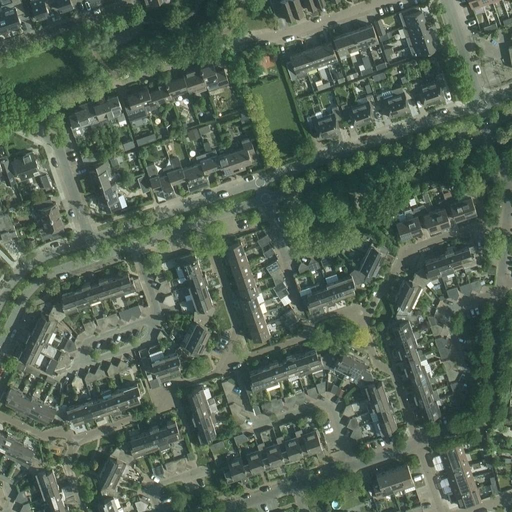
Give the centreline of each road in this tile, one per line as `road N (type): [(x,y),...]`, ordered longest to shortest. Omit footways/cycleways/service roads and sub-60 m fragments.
road 1 (residential): [(376,0),(45,107),(28,130)]
road 2 (residential): [(481,104),(259,180)]
road 3 (residential): [(265,199),(486,122)]
road 4 (residential): [(501,282),(486,414),(417,445)]
road 5 (residential): [(349,468),(331,412),(317,404),(258,424),(232,361)]
road 6 (residential): [(64,445),(165,410),(160,392),(232,361)]
road 7 (residential): [(506,228),(477,225),(416,246),(358,316)]
road 8 (residential): [(259,180),(90,239)]
road 9 (residential): [(149,320),(90,339),(79,359),(143,343)]
road 10 (residential): [(232,361),(240,345),(199,222)]
road 11 (residential): [(358,316),(375,364),(394,373),(417,445)]
road 12 (residential): [(0,49),(132,0)]
road 13 (residential): [(0,346),(38,280),(95,257)]
road 14 (residential): [(90,239),(56,145),(28,130)]
road 15 (residential): [(309,323),(265,199)]
